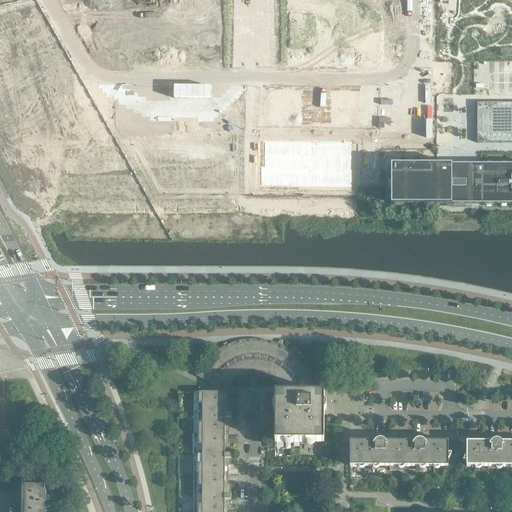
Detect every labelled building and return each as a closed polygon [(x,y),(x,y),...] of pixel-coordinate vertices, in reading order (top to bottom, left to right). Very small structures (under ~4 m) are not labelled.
[(511,102),(477,103),(477,119),(477,120),(477,143),(511,142),(511,102)] [(230,142),(137,142),(164,187),(230,187),(230,142)] [(351,142),(260,142),(260,187),(351,187),(351,142)] [(437,165),(391,165),(391,182),(391,187),(391,204),(436,204),(511,204),(511,164),(482,164),(481,164),(449,164),(437,165)] [(307,367),(307,366),(300,359),(300,358),(299,358),(291,352),(292,352),(291,351),(282,346),(281,346),(272,342),(271,342),(261,341),(261,340),(260,340),(250,340),(249,340),(239,342),(238,342),(229,346),(228,345),(228,346),(219,351),(218,351),(210,358),(209,358),(210,358),(203,366),(202,366),(202,367),(197,375),(196,376),(209,382),(209,383),(211,385),(214,385),(217,386),(220,381),(229,387),(230,386),(233,383),(233,382),(237,379),(238,379),(241,377),(242,377),(242,376),(246,375),(247,375),(250,374),(251,374),(260,374),(262,375),(263,375),(267,376),(267,377),(268,377),(272,379),(272,380),(273,379),(276,382),(276,383),(277,383),(280,386),(279,386),(280,387),(282,391),(283,391),(283,393),(318,393),(318,392),(317,387),(317,386),(316,386),(313,377),(313,376),(312,376),(307,367)] [(231,425),(231,407),(231,402),(229,402),(229,393),(195,393),(195,434),(229,434),(229,425),(231,425)] [(324,442),(324,417),(324,411),(321,411),(321,403),(324,403),(324,393),(318,393),(283,393),(275,393),(275,442),(284,442),(284,443),(285,444),(286,444),(287,444),(289,445),(290,445),(291,444),(292,444),(293,443),(293,442),(305,442),(305,443),(306,443),(307,444),(309,445),(310,445),(311,445),(312,444),(313,444),(314,443),(315,443),(315,442),(324,442)] [(231,466),(231,448),(231,443),(229,443),(229,434),(195,434),(195,475),(228,475),(228,466),(231,466)] [(448,461),(451,454),(452,454),(448,454),(448,442),(424,442),(423,441),(422,440),(421,440),(420,440),(418,440),(417,440),(416,441),(415,442),(385,442),(385,441),(383,441),(382,440),(381,440),(380,440),(379,440),(377,440),(376,441),(376,442),(350,441),(350,466),(360,466),(360,464),(364,464),(364,466),(373,466),(373,464),(379,464),(379,466),(390,467),(389,471),(405,471),(405,467),(419,467),(419,464),(425,464),(425,467),(434,467),(434,464),(440,464),(440,467),(448,467),(448,461)] [(511,442),(501,442),(500,441),(499,441),(498,440),(497,440),(496,440),(495,440),(493,441),(492,442),(466,442),(466,454),(467,454),(463,462),(466,462),(466,467),(475,467),(475,464),(481,464),(481,467),(488,467),(488,469),(503,469),(503,467),(510,467),(510,465),(511,464),(511,442)] [(231,507),(231,489),(231,484),(228,484),(228,475),(195,475),(194,511),(228,511),(228,507),(231,507)] [(44,511),(45,485),(25,485),(24,511),(44,511)]
